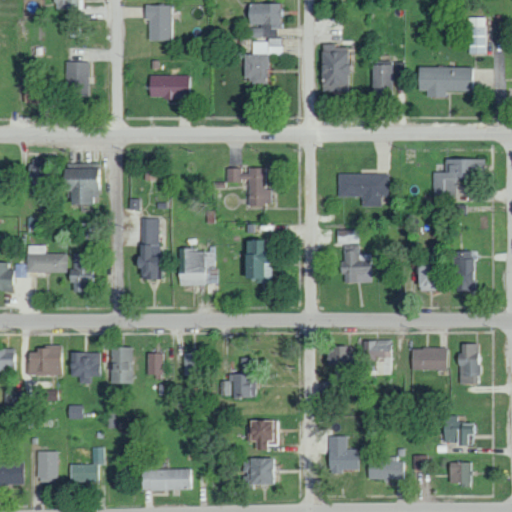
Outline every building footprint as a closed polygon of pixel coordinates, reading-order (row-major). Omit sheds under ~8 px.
[(82,9),(82,0),(53,0),(53,8),(82,9)] [(279,3),(247,3),(247,25),(248,25),(248,37),(279,37),(279,3)] [(171,40),(172,4),(145,4),(144,18),(149,18),(149,40),(171,40)] [(469,53),(487,53),(486,16),(468,17),(469,53)] [(244,53),(243,77),(250,77),(250,83),(267,83),(267,52),(283,53),(283,37),(268,37),(267,40),(253,40),(253,54),(244,53)] [(347,44),(320,44),(320,91),(347,91),(347,44)] [(89,62),(66,61),(65,96),(88,96),(89,62)] [(392,95),(392,62),(372,62),(372,95),(392,95)] [(446,91),(471,91),(471,67),(418,66),(417,90),(426,90),(426,96),(446,97),(446,91)] [(188,74),(149,75),(149,97),(188,96),(188,74)] [(29,184),(50,184),(51,159),(30,158),(29,184)] [(433,172),(433,197),(456,197),(455,178),(485,178),(484,158),(446,159),(446,172),(433,172)] [(100,165),(60,167),(61,190),(76,190),(76,203),(99,202),(99,189),(101,189),(100,165)] [(226,181),(248,181),(248,204),(270,204),(271,188),(264,188),(264,169),(242,168),(226,167),(226,181)] [(154,180),(155,168),(145,168),(145,179),(154,180)] [(362,206),(381,205),(381,196),(389,195),(389,173),(337,174),(338,196),(361,195),(362,206)] [(160,218),(144,217),(143,255),(135,254),(135,267),(142,267),(142,279),(158,279),(160,218)] [(336,229),(337,243),(358,242),(357,229),(336,229)] [(243,279),(269,279),(270,241),(243,241),(243,279)] [(370,282),(370,254),(359,254),(359,243),(343,243),(343,261),(339,261),(339,273),(347,273),(347,282),(370,282)] [(67,253),(46,253),(46,245),(27,245),(27,271),(66,272),(67,253)] [(183,249),(182,272),(178,272),(178,284),(216,285),(217,246),(210,246),(210,249),(183,249)] [(417,290),(442,290),(441,248),(434,248),(434,254),(427,254),(427,263),(417,264),(417,290)] [(474,291),(473,250),(453,251),(453,276),(459,276),(460,292),(474,291)] [(0,290),(11,290),(11,262),(0,261),(0,290)] [(77,289),(90,289),(89,266),(68,267),(68,282),(76,281),(77,289)] [(368,340),(367,374),(392,375),(392,340),(368,340)] [(459,383),(478,384),(479,343),(465,343),(464,353),(459,353),(459,383)] [(27,374),(59,375),(60,346),(36,346),(36,351),(27,351),(27,374)] [(131,383),(132,347),(110,346),(109,383),(131,383)] [(354,363),(354,346),(337,346),(337,363),(354,363)] [(0,371),(17,371),(16,348),(0,347),(0,371)] [(411,369),(445,370),(446,348),(412,347),(411,369)] [(337,363),(336,351),(325,351),(326,364),(337,363)] [(70,376),(79,376),(79,384),(91,383),(90,376),(101,375),(100,352),(73,352),(73,362),(70,362),(70,376)] [(183,353),(183,377),(198,377),(198,352),(183,353)] [(147,375),(162,375),(161,353),(146,353),(147,375)] [(254,358),(241,357),(241,374),(225,373),(225,396),(258,396),(258,374),(254,374),(254,358)] [(82,418),(82,404),(68,404),(68,418),(82,418)] [(458,441),(458,415),(443,415),(443,441),(458,441)] [(249,441),(259,441),(258,449),(266,450),(266,444),(277,444),(277,420),(249,420),(249,441)] [(460,445),(468,445),(467,435),(475,435),(475,423),(459,423),(460,445)] [(346,435),(329,436),(329,471),(358,471),(357,448),(347,449),(346,435)] [(58,451),(38,450),(37,482),(57,482),(58,451)] [(248,457),(247,483),(271,484),(272,458),(248,457)] [(403,479),(403,461),(368,460),(368,478),(403,479)] [(0,484),(23,483),(22,461),(0,461),(0,484)] [(471,462),(449,461),(449,484),(470,484),(471,462)] [(70,481),(97,481),(97,464),(70,464),(70,481)] [(193,468),(140,469),(140,490),(193,489),(193,468)]
